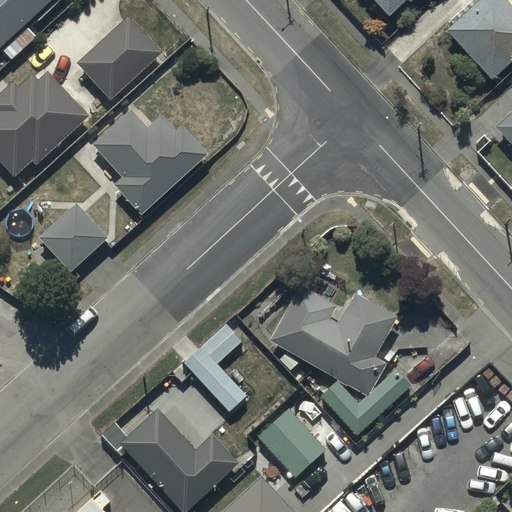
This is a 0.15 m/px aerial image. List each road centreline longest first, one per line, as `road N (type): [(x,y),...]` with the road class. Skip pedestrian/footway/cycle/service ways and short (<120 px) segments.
road 1 (unclassified): [(351,119),(0,446)]
road 2 (unclassified): [(351,119),(511,292)]
road 3 (unclassified): [(242,0),(351,119)]
